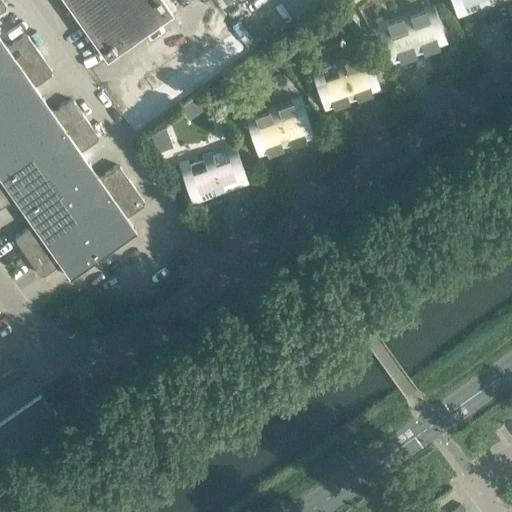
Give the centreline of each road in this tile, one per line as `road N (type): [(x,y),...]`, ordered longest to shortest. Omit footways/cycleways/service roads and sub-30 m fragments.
road 1 (unclassified): [(222,281),(511,76)]
road 2 (unclassified): [(21,0),(222,281)]
road 3 (unclassified): [(0,282),(61,354),(102,349),(156,327),(222,281)]
